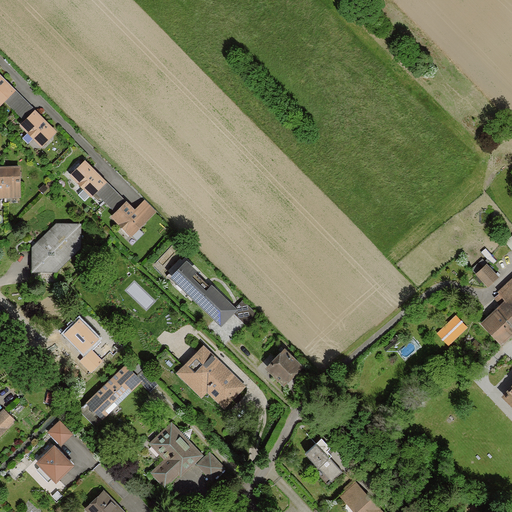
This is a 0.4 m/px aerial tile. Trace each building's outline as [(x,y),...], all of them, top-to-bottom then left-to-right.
[(13,91),(0,77),(0,101),(2,103),(5,100),(13,91)] [(27,121),(35,113),(13,91),(5,100),(16,110),(27,121)] [(54,133),(35,113),(27,121),(23,124),(43,144),(54,133)] [(96,175),(85,163),(73,175),(92,195),(96,192),(105,183),(96,175)] [(20,168),(4,169),(5,196),(21,196),(20,168)] [(126,204),(105,183),(96,192),(106,202),(117,213),(126,204)] [(144,200),(135,210),(146,221),(155,211),(144,200)] [(117,213),(113,217),(132,235),(146,221),(135,210),(133,212),(126,204),(117,213)] [(79,226),(57,226),(56,236),(46,237),(46,247),(35,247),(35,270),(57,270),(57,259),(68,259),(68,249),(79,248),(79,226)] [(56,236),(57,226),(46,237),(56,236)] [(46,247),(46,237),(35,247),(46,247)] [(68,249),(68,259),(79,248),(68,249)] [(57,259),(57,270),(68,259),(57,259)] [(183,260),(171,273),(222,323),(233,312),(235,310),(183,260)] [(499,276),(487,263),(476,273),(488,286),(499,276)] [(57,283),(57,270),(35,270),(35,283),(57,283)] [(507,300),(482,322),(502,344),(511,334),(511,279),(499,291),(507,300)] [(244,301),(235,310),(233,312),(247,325),(258,314),(244,301)] [(451,344),(471,325),(458,312),(438,331),(451,344)] [(79,319),(64,334),(85,355),(100,340),(79,319)] [(204,345),(177,373),(201,397),(208,390),(225,407),(245,386),(204,345)] [(285,348),(266,367),(285,385),(304,367),(285,348)] [(104,361),(92,350),(80,362),(92,373),(104,361)] [(88,401),(101,415),(136,381),(123,368),(88,401)] [(150,374),(145,369),(139,375),(144,380),(150,374)] [(160,384),(150,374),(144,380),(154,390),(160,384)] [(511,385),(502,395),(511,404),(511,385)] [(4,410),(0,414),(0,423),(6,430),(15,420),(4,410)] [(74,434),(62,421),(52,432),(64,444),(74,434)] [(167,459),(154,473),(166,485),(179,472),(181,474),(201,456),(172,425),(152,443),(167,459)] [(322,438),(306,453),(332,481),(342,471),(325,453),(331,448),(322,438)] [(74,465),(55,446),(40,462),(58,480),(74,465)] [(224,468),(210,454),(198,465),(212,479),(224,468)] [(122,511),(104,492),(87,508),(90,511),(122,511)] [(383,511),(366,492),(351,505),(357,511),(383,511)]
